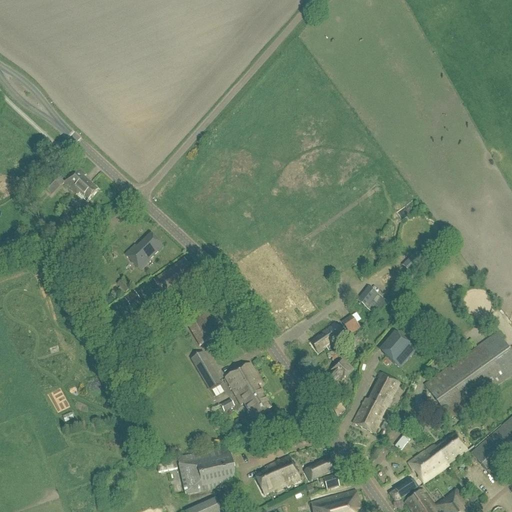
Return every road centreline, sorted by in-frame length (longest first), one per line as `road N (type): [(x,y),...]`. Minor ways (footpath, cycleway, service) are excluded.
road 1 (tertiary): [(384,511),(222,280),(140,198)]
road 2 (unclassified): [(140,198),(314,0)]
road 3 (unknown): [(140,198),(32,266)]
